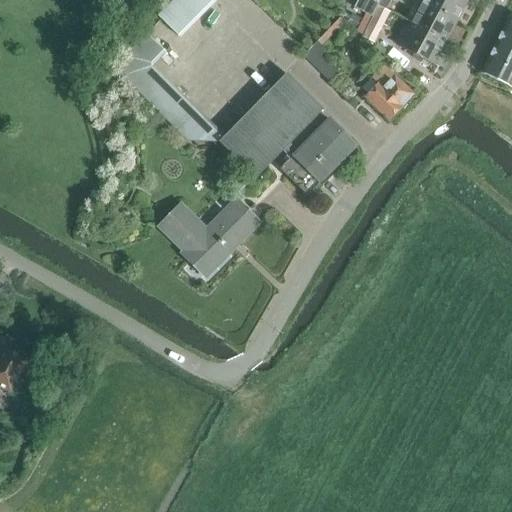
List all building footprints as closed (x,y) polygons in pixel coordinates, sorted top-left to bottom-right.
[(180,0),(160,20),(176,37),(213,0),(180,0)] [(357,0),(354,8),(371,17),(377,6),(380,0),(357,0)] [(380,0),(377,6),(378,7),(385,10),(390,0),(380,0)] [(422,0),(421,4),(456,22),(467,0),(422,0)] [(454,22),(456,23),(456,22),(421,4),(411,23),(446,42),(446,41),(445,40),(454,22)] [(378,7),(363,37),(373,43),(389,12),(385,10),(378,7)] [(511,18),(509,17),(482,73),(511,87),(511,85),(511,18)] [(399,47),(434,65),(446,42),(411,23),(399,47)] [(318,182),(320,184),(357,147),(328,119),(324,124),(317,115),(322,110),(286,74),(222,140),(150,67),(150,63),(162,51),(146,34),(123,58),(122,76),(187,141),(219,143),(255,178),(282,151),(289,160),(280,169),(306,195),(318,182)] [(302,55),(329,81),(336,73),(320,56),(326,50),(316,41),(302,55)] [(364,97),(389,121),(414,95),(384,66),(371,79),(376,83),(364,97)] [(239,180),(226,193),(232,199),(245,186),(239,180)] [(226,252),(228,254),(258,224),(234,200),(205,228),(182,205),(159,228),(185,253),(183,255),(203,275),(226,252)] [(0,354),(0,389),(9,394),(27,362),(3,348),(0,354)]
